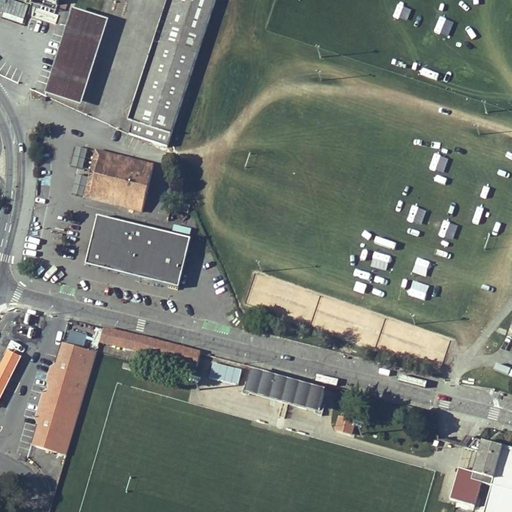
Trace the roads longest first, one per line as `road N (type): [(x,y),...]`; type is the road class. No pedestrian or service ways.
road 1 (unclassified): [(511,417),(0,285)]
road 2 (unclassified): [(4,104),(17,168),(0,261)]
road 3 (unknown): [(0,437),(61,325),(65,303)]
